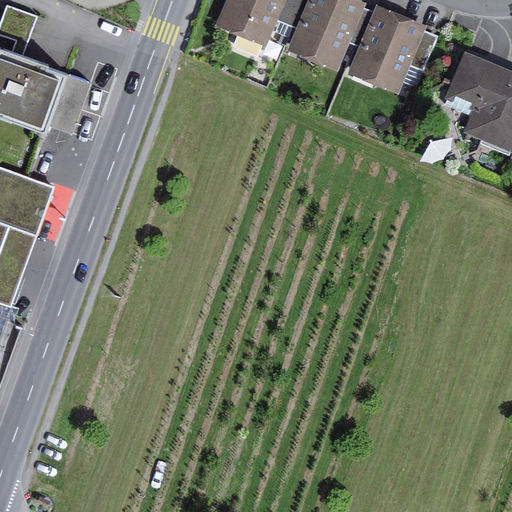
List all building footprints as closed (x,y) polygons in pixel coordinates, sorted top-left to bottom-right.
[(280,0),(232,0),(222,24),(263,41),(280,0)] [(365,4),(354,0),(315,0),(296,47),(339,65),(365,4)] [(396,89),(421,29),(379,12),(354,71),(396,89)] [(0,112),(68,137),(88,81),(22,59),(33,28),(3,17),(0,26),(0,112)] [(511,77),(465,58),(448,102),(476,113),(469,131),(511,148),(511,77)] [(0,301),(10,305),(51,188),(0,170),(0,301)]
